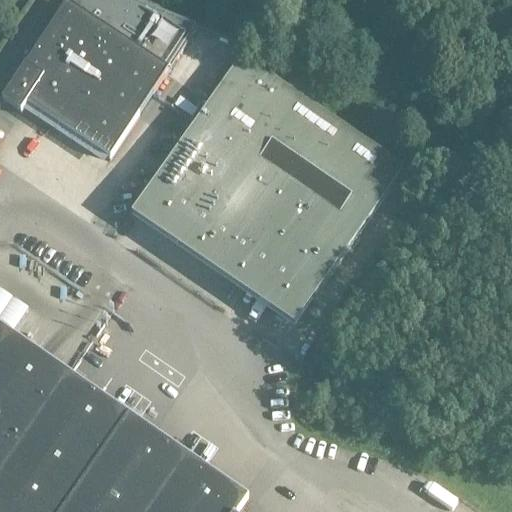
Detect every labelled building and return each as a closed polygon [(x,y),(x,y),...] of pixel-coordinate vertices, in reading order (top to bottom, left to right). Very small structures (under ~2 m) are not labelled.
[(71,0),(67,8),(2,107),(19,119),(26,108),(28,109),(29,108),(42,116),(41,118),(44,120),(45,119),(59,127),(58,129),(61,131),(62,130),(75,138),(75,140),(78,142),(79,141),(92,149),(91,151),(95,153),(95,152),(109,161),(108,162),(110,163),(139,119),(135,115),(148,95),(153,98),(166,78),(199,28),(127,0),(71,0)] [(149,199),(131,225),(294,334),(397,184),(407,170),(247,59),(152,194),(158,198),(155,203),(149,199)] [(0,320),(19,328),(28,305),(0,293),(0,320)] [(0,329),(0,452),(12,461),(69,377),(0,329)] [(0,478),(0,511),(182,511),(208,473),(69,377),(12,461),(0,478)] [(0,452),(0,478),(12,461),(0,452)] [(208,473),(182,511),(239,511),(248,501),(208,473)]
